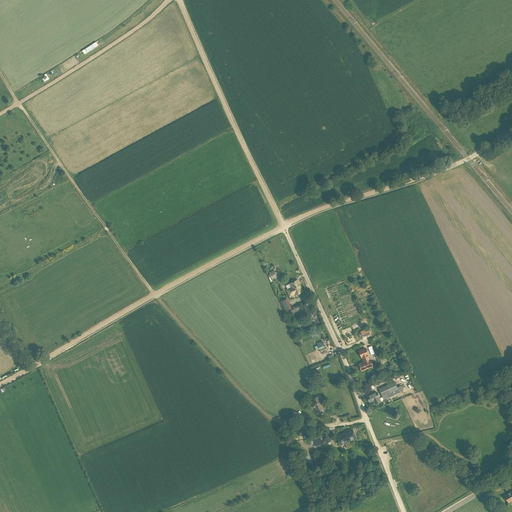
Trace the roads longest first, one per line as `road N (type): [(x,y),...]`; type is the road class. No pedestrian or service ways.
road 1 (track): [(153,294),(0,75)]
road 2 (track): [(275,211),(177,0)]
road 3 (track): [(169,0),(0,114)]
road 4 (track): [(153,294),(0,383)]
road 5 (track): [(282,226),(447,167)]
road 6 (unclassified): [(350,374),(284,229)]
road 7 (track): [(282,226),(153,294)]
